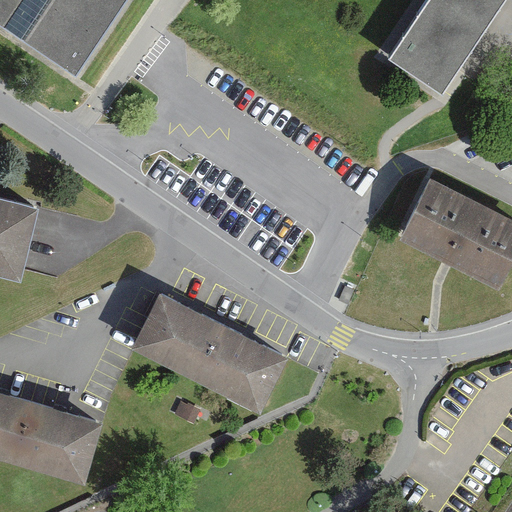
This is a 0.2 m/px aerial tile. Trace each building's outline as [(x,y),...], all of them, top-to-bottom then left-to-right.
[(0,0),(0,26),(75,78),(128,0),(0,0)] [(503,0),(422,0),(384,57),(439,94),(503,0)] [(511,265),(511,221),(431,181),(401,242),(500,290),(511,265)] [(39,207),(0,197),(0,278),(21,283),(39,207)] [(289,357),(163,294),(134,352),(260,414),(289,357)] [(103,423),(0,393),(0,459),(85,483),(103,423)]
